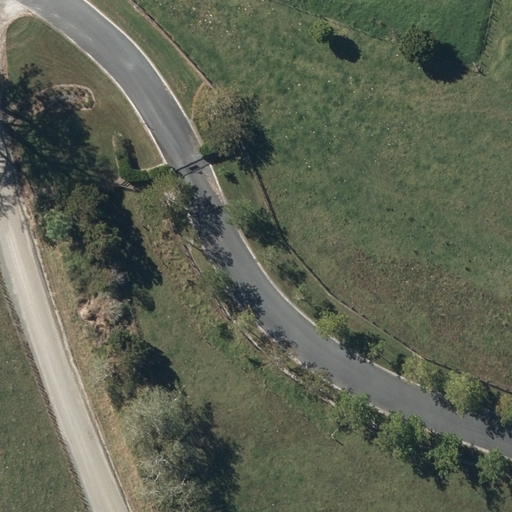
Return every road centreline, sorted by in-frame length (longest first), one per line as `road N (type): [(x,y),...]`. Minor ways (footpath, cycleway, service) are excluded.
road 1 (residential): [(511,443),(440,420),(287,330),(230,258),(141,88),(48,0)]
road 2 (unclassified): [(0,185),(33,316),(108,511)]
